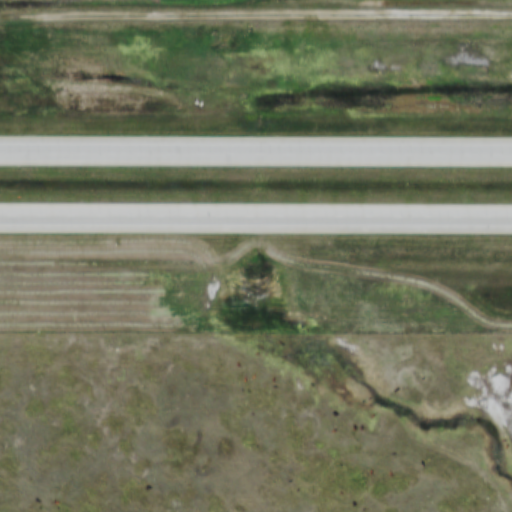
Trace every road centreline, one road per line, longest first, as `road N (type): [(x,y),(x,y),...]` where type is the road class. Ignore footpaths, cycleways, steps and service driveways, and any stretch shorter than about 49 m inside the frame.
road 1 (track): [(511,15),(0,12)]
road 2 (motorway): [(0,216),(511,217)]
road 3 (motorway): [(511,150),(0,150)]
